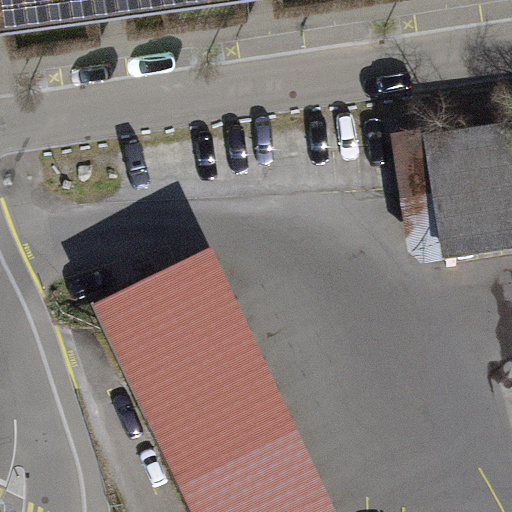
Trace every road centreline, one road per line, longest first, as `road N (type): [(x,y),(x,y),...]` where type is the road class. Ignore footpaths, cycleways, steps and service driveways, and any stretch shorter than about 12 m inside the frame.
road 1 (residential): [(0,131),(511,48)]
road 2 (residential): [(0,340),(20,440),(11,511)]
